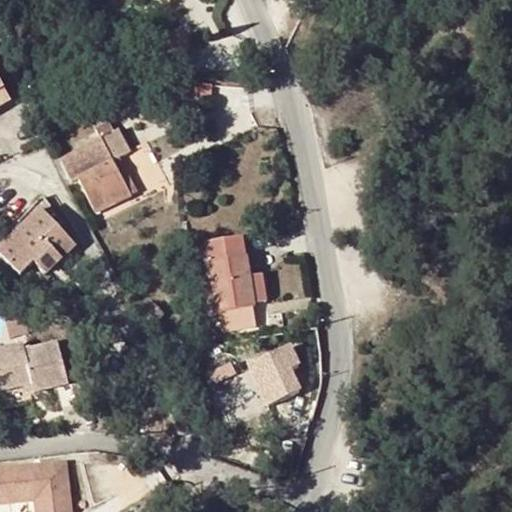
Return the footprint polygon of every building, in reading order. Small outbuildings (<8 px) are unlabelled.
[(134,90),(132,80),(99,86),(101,97),(134,90)] [(212,86),(176,84),(176,100),(212,102),(212,86)] [(0,109),(11,103),(5,93),(0,95),(0,109)] [(95,131),(101,140),(115,133),(109,124),(95,131)] [(118,131),(115,133),(101,140),(59,161),(71,184),(77,181),(94,215),(130,196),(112,162),(131,153),(118,131)] [(45,277),(76,247),(40,211),(0,251),(0,259),(20,279),(34,266),(45,277)] [(242,243),(205,249),(215,314),(254,309),(253,305),(266,303),(262,276),(249,278),(246,259),(245,259),(242,243)] [(66,389),(55,347),(21,356),(19,350),(0,355),(0,395),(29,388),(31,399),(66,389)] [(233,364),(210,374),(211,385),(222,409),(239,402),(244,414),(266,403),(251,369),(238,374),(233,364)] [(29,388),(0,395),(0,406),(31,399),(29,388)] [(196,437),(200,444),(207,441),(206,433),(196,437)] [(0,504),(37,502),(37,511),(74,511),(70,460),(0,465),(0,504)]
